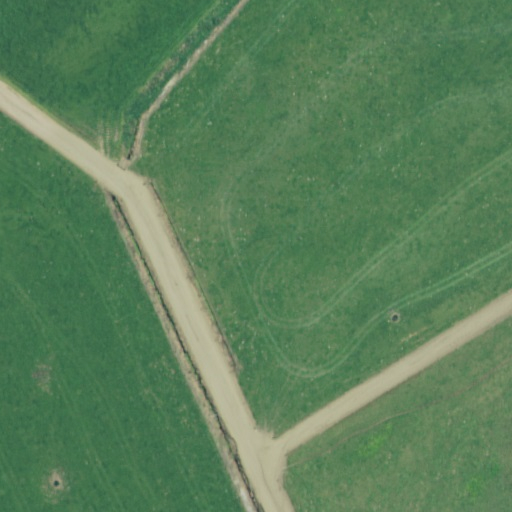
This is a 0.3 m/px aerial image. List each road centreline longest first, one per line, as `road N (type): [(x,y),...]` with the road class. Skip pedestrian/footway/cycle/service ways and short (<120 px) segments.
road 1 (track): [(243,461),(97,164),(0,92)]
road 2 (track): [(243,461),(511,293)]
